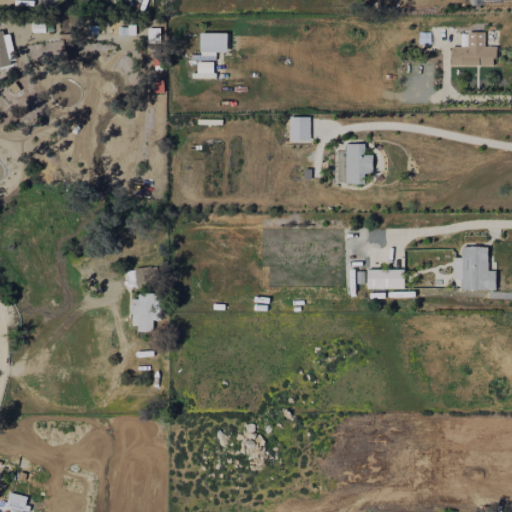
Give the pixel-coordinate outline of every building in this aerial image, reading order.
[(160,28),(148,28),(148,43),(160,43),(160,28)] [(0,32),(0,68),(15,65),(7,31),(0,32)] [(451,65),(495,65),(495,46),(484,46),(484,32),(467,32),(467,46),(451,46),(451,65)] [(227,33),(200,33),(201,54),(228,54),(227,33)] [(404,269),(367,269),(367,288),(404,288),(404,269)] [(133,331),(153,331),(153,320),(162,320),(162,308),(157,308),(157,295),(133,295),(133,331)] [(3,511),(26,511),(30,497),(9,492),(6,510),(4,509),(3,511)]
